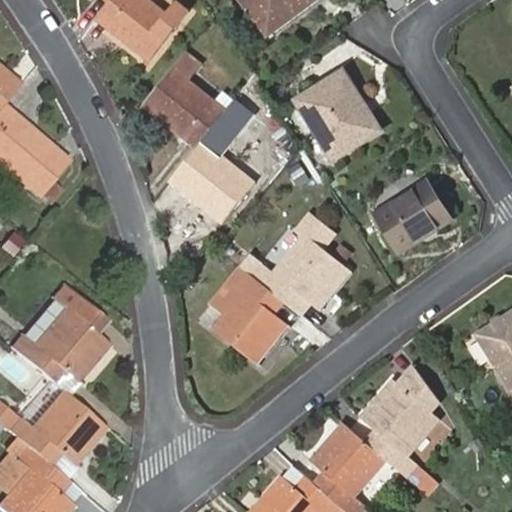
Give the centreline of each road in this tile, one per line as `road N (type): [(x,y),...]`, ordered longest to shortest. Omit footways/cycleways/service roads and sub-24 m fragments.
road 1 (residential): [(174,491),(149,300),(110,150),(26,0)]
road 2 (residential): [(174,491),(511,244)]
road 3 (residential): [(456,0),(423,29),(418,53),(511,204)]
